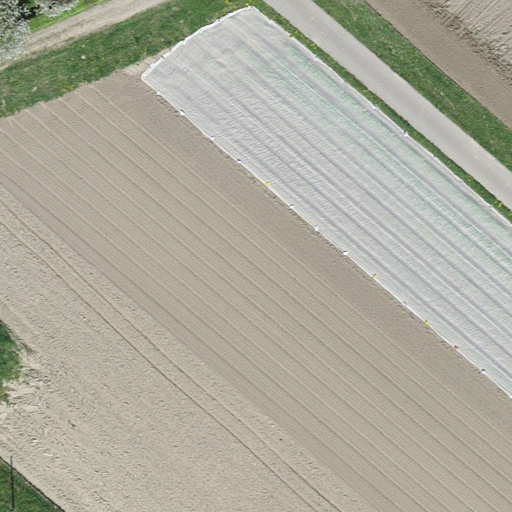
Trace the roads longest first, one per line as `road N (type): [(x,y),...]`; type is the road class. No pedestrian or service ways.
road 1 (residential): [(336,0),(511,147)]
road 2 (track): [(0,64),(106,23),(142,0)]
